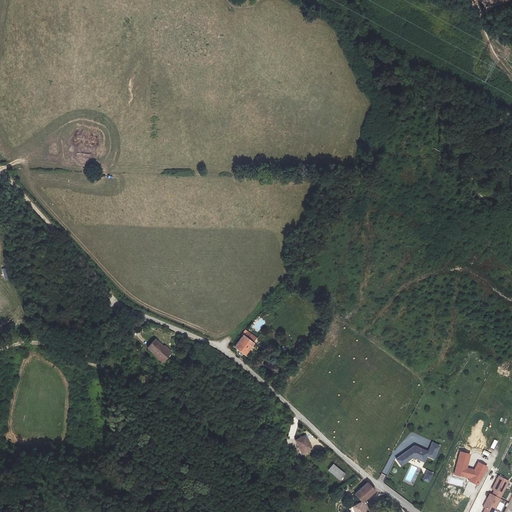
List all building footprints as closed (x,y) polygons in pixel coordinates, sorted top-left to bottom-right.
[(260,317),(253,328),(259,332),(266,321),(260,317)] [(255,336),(246,329),(242,335),(241,335),(233,346),(244,353),(255,336)] [(163,362),(171,353),(155,339),(147,349),(163,362)] [(306,437),(295,442),(301,454),(312,449),(306,437)] [(414,445),(396,458),(401,466),(413,457),(424,462),(427,456),(434,459),(440,446),(432,442),(427,452),(414,445)] [(460,452),(454,474),(470,478),(472,475),(479,479),(476,485),(478,485),(487,468),(479,463),(475,471),(467,469),(470,455),(460,452)] [(344,474),(333,464),(328,470),(339,479),(344,474)] [(422,480),(429,483),(434,472),(426,470),(422,480)] [(494,492),(492,495),(490,494),(483,508),(485,509),(483,511),(493,511),(509,482),(499,477),(492,490),(494,492)] [(358,498),(363,503),(373,494),(375,491),(368,483),(353,496),(356,500),(358,498)] [(502,511),(507,501),(501,499),(496,509),(502,511)] [(365,511),(364,510),(363,503),(352,507),(354,511),(365,511)]
